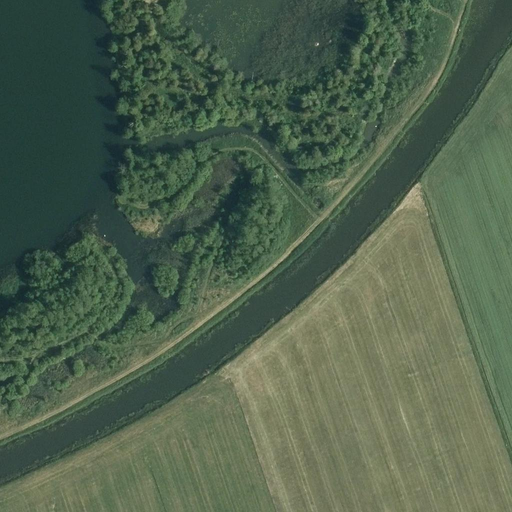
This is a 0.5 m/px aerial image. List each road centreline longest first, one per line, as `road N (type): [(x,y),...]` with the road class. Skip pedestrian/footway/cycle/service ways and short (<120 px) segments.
road 1 (track): [(314,226),(436,81),(467,0)]
road 2 (track): [(0,437),(172,343)]
road 3 (track): [(195,327),(314,226)]
